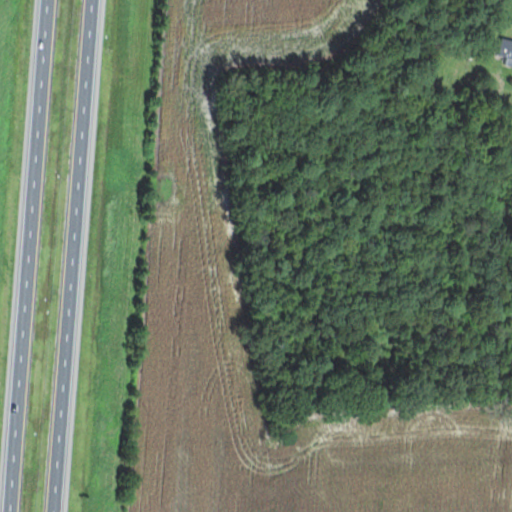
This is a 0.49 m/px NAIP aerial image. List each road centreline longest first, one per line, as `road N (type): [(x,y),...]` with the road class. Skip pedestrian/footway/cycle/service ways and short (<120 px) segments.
road 1 (motorway): [(50,0),(11,511)]
road 2 (motorway): [(60,511),(98,0)]
